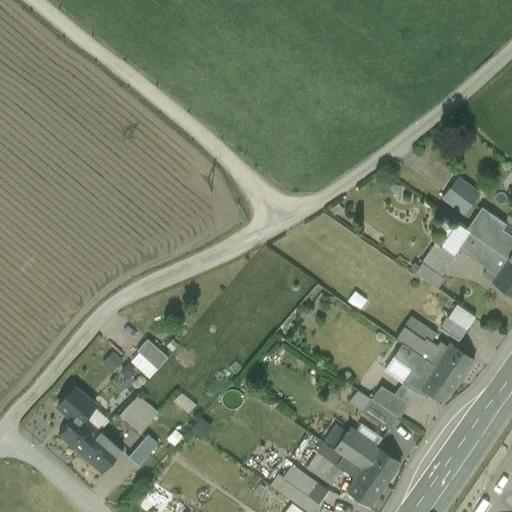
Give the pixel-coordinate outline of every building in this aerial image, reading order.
[(481,206),(460,191),(446,209),(467,225),(481,206)] [(509,236),(484,219),(468,242),(473,245),(493,258),(504,241),(505,241),(509,236)] [(511,246),(505,241),(504,241),(493,258),(511,271),(511,268),(511,246)] [(493,258),(473,245),(460,262),(488,282),(485,286),(495,293),(511,271),(493,258)] [(457,269),(437,256),(424,275),(444,288),(457,269)] [(511,271),(495,293),(511,304),(511,271)] [(444,288),(424,275),(417,285),(441,302),(448,292),(444,288)] [(477,328),(458,317),(450,330),(468,342),(477,328)] [(450,330),(442,325),(435,337),(442,342),(450,330)] [(439,346),(412,329),(405,339),(426,352),(428,350),(433,354),(439,346)] [(468,342),(450,330),(442,342),(461,353),(468,342)] [(433,354),(428,350),(426,352),(405,339),(398,350),(424,368),(437,378),(450,359),(442,353),(439,358),(433,354)] [(169,370),(149,351),(138,363),(159,381),(169,370)] [(476,372),(453,355),(450,359),(437,378),(461,394),(476,372)] [(437,378),(424,368),(416,380),(420,384),(429,390),(437,378)] [(416,380),(409,376),(402,388),(413,395),(420,384),(416,380)] [(461,394),(437,378),(429,390),(422,400),(446,416),(461,394)] [(423,410),(405,396),(396,408),(415,422),(423,410)] [(343,402),(331,398),(328,410),(339,413),(343,402)] [(96,420),(75,402),(59,420),(75,433),(80,427),(86,432),(96,420)] [(160,428),(139,411),(122,431),(144,449),(160,428)] [(400,431),(374,412),(365,426),(391,444),(400,431)] [(75,433),(60,450),(82,469),(102,446),(86,432),(80,427),(75,433)] [(379,462),(353,443),(337,466),(364,484),(388,501),(403,478),(379,462)] [(124,465),(102,446),(82,469),(104,488),(124,465)] [(151,451),(132,472),(140,480),(159,459),(151,451)] [(319,468),(308,483),(335,501),(345,485),(319,468)] [(364,484),(345,471),(339,480),(357,493),(364,484)] [(320,497),(294,479),(285,493),(311,510),(320,497)] [(380,511),(388,501),(364,484),(357,493),(348,507),(355,511),(380,511)] [(285,493),(280,489),(272,500),(289,511),(314,511),(311,510),(285,493)] [(320,497),(311,510),(314,511),(326,511),(331,504),(320,497)]
